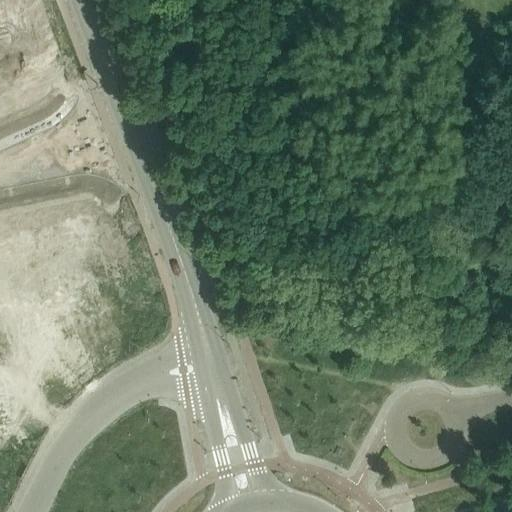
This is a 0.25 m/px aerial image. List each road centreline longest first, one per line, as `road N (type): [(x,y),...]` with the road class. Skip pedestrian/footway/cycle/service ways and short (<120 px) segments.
road 1 (tertiary): [(128,124),(213,375)]
road 2 (residential): [(439,401),(419,398),(399,412),(394,432),(405,452),(426,460),(442,455),(455,437),(453,414)]
road 3 (tertiary): [(213,375),(244,436),(263,501)]
road 4 (tertiary): [(227,510),(213,375)]
road 5 (unclassified): [(0,166),(128,124)]
road 6 (tertiary): [(81,0),(128,124)]
